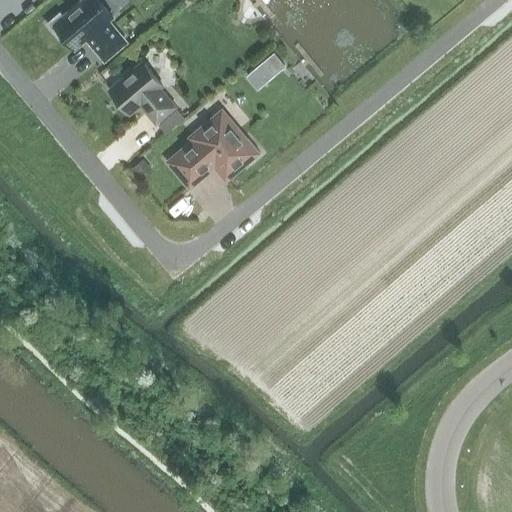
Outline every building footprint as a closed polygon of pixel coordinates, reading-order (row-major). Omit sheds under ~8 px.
[(59,14),(47,24),(58,37),(62,34),(74,49),(86,38),(104,60),(126,42),(108,20),(112,16),(98,0),(81,0),(62,17),(59,14)] [(274,52),(265,60),(275,72),(284,64),(274,52)] [(159,88),(162,86),(142,62),(108,90),(129,114),(142,103),(147,109),(145,110),(155,123),(175,106),(159,88)] [(189,186),(215,164),(227,179),(245,164),(248,166),(261,155),(249,140),(246,143),(221,113),(192,137),(194,140),(168,162),(189,186)] [(151,168),(143,158),(130,168),(136,176),(139,174),(141,176),(151,168)]
